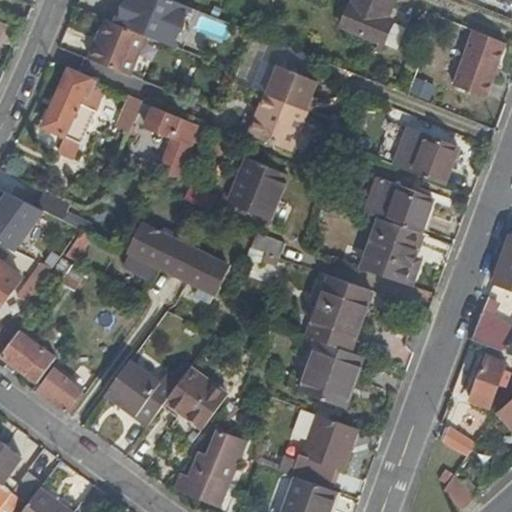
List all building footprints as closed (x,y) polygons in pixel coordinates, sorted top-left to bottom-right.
[(128,0),(119,23),(149,35),(173,45),(189,6),(173,0),(128,0)] [(353,0),(342,27),(382,43),(380,51),(381,51),(393,22),(387,20),(395,0),(353,0)] [(97,42),(91,59),(133,76),(149,35),(119,23),(110,19),(100,43),(97,42)] [(0,41),(10,45),(17,27),(0,20),(0,41)] [(505,44),(473,31),(451,83),(484,96),(505,44)] [(308,111),(313,98),(320,81),(279,66),(253,133),(293,149),(308,111)] [(106,94),(110,85),(96,80),(95,82),(71,70),(58,97),(51,112),(44,127),(65,136),(58,151),(75,159),(106,94)] [(407,95),(425,102),(431,88),(412,81),(407,95)] [(47,111),(51,112),(58,97),(54,96),(47,111)] [(319,100),(313,98),(308,111),(314,114),(319,100)] [(155,107),(143,102),(140,108),(139,111),(135,121),(148,125),(155,107)] [(135,121),(139,111),(127,106),(120,123),(132,128),(135,121)] [(207,128),(155,107),(148,125),(147,126),(173,137),(165,158),(167,159),(161,173),(180,181),(195,142),(201,144),(207,128)] [(418,128),(402,166),(414,171),(431,134),(418,128)] [(231,139),(216,133),(210,147),(225,154),(231,139)] [(414,171),(444,184),(460,147),(431,134),(414,171)] [(289,171),(249,155),(230,200),(270,217),(289,171)] [(389,181),(376,217),(383,220),(387,221),(400,185),(389,181)] [(417,191),(400,185),(387,221),(418,233),(430,200),(436,202),(439,194),(419,186),(417,191)] [(71,204),(44,191),(36,206),(46,211),(63,220),(71,204)] [(39,226),(72,243),(82,229),(63,220),(46,211),(39,226)] [(383,220),(366,271),(368,272),(411,287),(418,269),(413,262),(423,234),(418,233),(387,221),(383,220)] [(131,253),(161,267),(215,294),(229,266),(145,224),(131,253)] [(74,260),(93,234),(82,229),(72,243),(64,254),(74,260)] [(511,235),(495,283),(511,289),(511,235)] [(286,246),(257,236),(251,249),(281,260),(286,246)] [(153,283),(161,267),(131,253),(122,268),(153,283)] [(0,307),(23,277),(0,259),(0,307)] [(86,272),(62,259),(51,278),(76,292),(86,272)] [(330,278),(322,275),(301,332),(309,336),(330,278)] [(330,278),(309,336),(314,338),(351,352),(373,293),(330,278)] [(472,340),(483,344),(492,320),(499,303),(489,299),(472,340)] [(483,344),(511,355),(511,327),(492,320),(483,344)] [(38,383),(49,368),(57,357),(21,331),(2,356),(12,363),(16,366),(38,383)] [(344,407),(363,357),(351,352),(314,338),(295,388),(344,407)] [(471,400),(490,408),(499,383),(504,369),(506,363),(488,356),(483,370),(478,369),(475,378),(479,380),(471,400)] [(161,382),(131,360),(108,392),(150,424),(167,401),(183,378),(170,369),(161,382)] [(231,392),(193,365),(183,378),(167,401),(204,428),(231,392)] [(506,385),(511,372),(504,369),(499,383),(506,385)] [(511,372),(506,385),(499,383),(490,408),(499,410),(511,390),(511,372)] [(69,416),(80,401),(49,379),(40,392),(69,416)] [(511,402),(501,413),(511,426),(511,402)] [(357,430),(320,415),(304,455),(300,453),(297,460),(294,466),(283,461),(280,470),(292,474),(297,476),(328,489),(336,468),(342,471),(357,430)] [(443,443),(467,457),(474,446),(449,427),(443,443)] [(207,455),(200,453),(185,490),(220,504),(246,441),(242,440),(244,436),(231,430),(229,434),(218,430),(207,455)] [(0,483),(2,485),(8,476),(22,457),(0,440),(0,483)] [(294,466),(297,460),(285,456),(283,461),(294,466)] [(447,486),(454,476),(455,475),(447,470),(440,481),(447,486)] [(13,492),(19,485),(8,476),(2,485),(13,492)] [(327,511),(335,492),(328,489),(297,476),(283,511),(327,511)] [(462,511),(475,499),(454,476),(447,486),(444,491),(462,511)] [(0,511),(3,508),(8,511),(12,511),(22,499),(13,492),(2,485),(0,483),(0,511)] [(43,486),(39,492),(60,507),(63,501),(43,486)] [(39,492),(24,511),(67,511),(60,507),(39,492)] [(333,511),(341,494),(335,492),(327,511),(333,511)]
